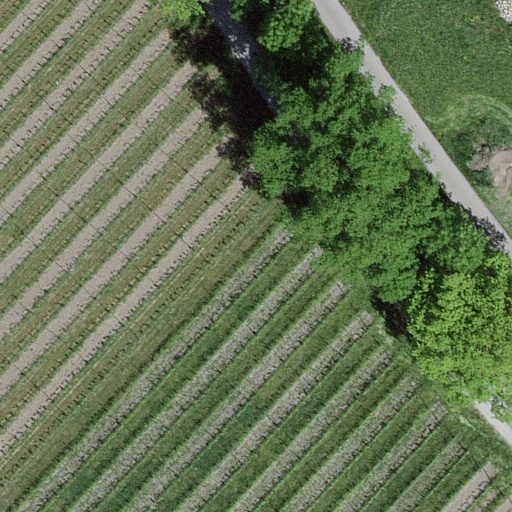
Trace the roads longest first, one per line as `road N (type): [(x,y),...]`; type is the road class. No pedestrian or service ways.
road 1 (track): [(229,0),(427,315),(511,406)]
road 2 (track): [(343,0),(511,222)]
